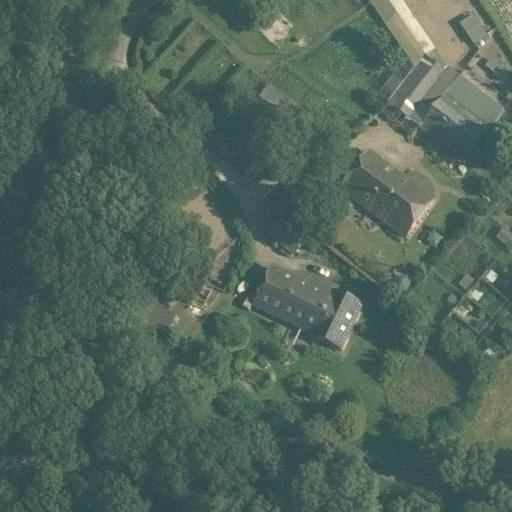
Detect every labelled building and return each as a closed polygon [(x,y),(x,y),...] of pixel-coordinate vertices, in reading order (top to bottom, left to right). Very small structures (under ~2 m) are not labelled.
[(416,70),(389,105),(407,119),(406,120),(419,130),(445,96),(446,96),(459,78),(446,68),(400,0),(367,0),(408,58),(416,70)] [(473,15),(460,24),(474,45),(488,36),(473,15)] [(408,58),(378,96),(379,105),(385,110),(381,115),(412,139),(419,130),(406,120),(407,119),(389,105),(416,70),(408,58)] [(287,120),(251,93),(220,134),(229,141),(229,142),(256,162),(287,120)] [(446,96),(445,96),(419,130),(464,165),(490,131),(446,96)] [(256,162),(229,142),(229,141),(220,134),(211,146),(247,174),(256,162)] [(369,154),(342,191),(405,239),(433,202),(369,154)] [(310,236),(282,214),(273,225),(301,248),(310,236)] [(301,248),(273,225),(265,234),(293,257),(301,248)] [(227,255),(236,231),(224,226),(221,234),(206,228),(200,245),(227,255)] [(297,282),(272,270),(255,306),(279,318),(297,282)] [(337,290),(313,279),(310,283),(299,278),(297,282),(279,318),(313,334),(312,337),(341,350),(362,308),(335,295),(337,290)] [(153,316),(140,308),(128,329),(141,337),(153,316)]
